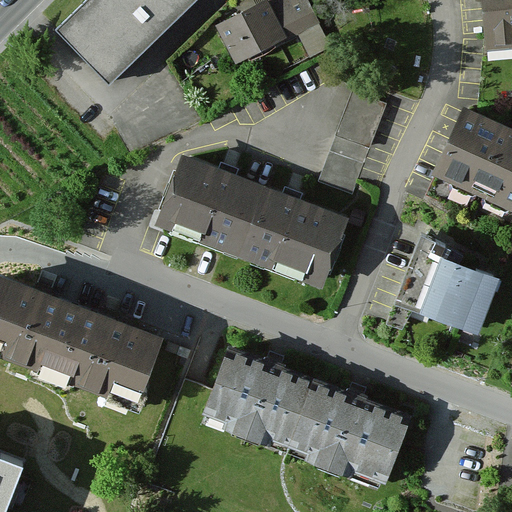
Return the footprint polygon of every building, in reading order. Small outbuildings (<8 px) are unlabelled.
[(91,0),(51,40),(105,95),(201,0),(91,0)] [(269,0),(216,30),(239,71),(320,26),(305,0),(269,0)] [(511,0),(479,0),(482,58),(511,56),(511,0)] [(355,188),(385,95),(351,84),(321,177),(355,188)] [(511,138),(463,115),(430,182),(511,221),(511,138)] [(343,219),(181,153),(153,221),(316,287),(343,219)] [(502,286),(438,260),(411,327),(475,353),(502,286)] [(0,276),(0,363),(136,418),(166,343),(0,276)] [(225,352),(199,425),(382,491),(408,418),(225,352)] [(99,488),(90,511),(130,511),(134,501),(99,488)] [(42,511),(43,511),(0,495),(0,511),(42,511)]
